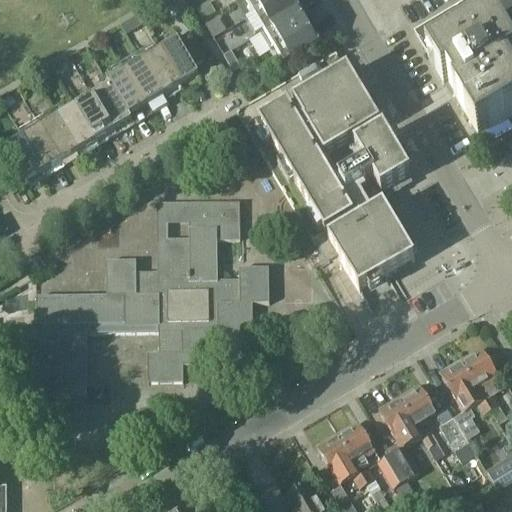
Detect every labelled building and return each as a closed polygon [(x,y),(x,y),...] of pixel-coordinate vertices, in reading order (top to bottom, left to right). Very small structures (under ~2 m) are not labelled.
[(243,0),(244,0),(254,17),(282,0),(243,0)] [(282,0),(254,17),(264,35),(299,13),(291,0),(282,0)] [(511,0),(470,0),(414,34),(430,60),(428,61),(444,87),(444,88),(446,86),(447,86),(478,138),(478,139),(511,118),(511,0)] [(197,11),(203,23),(214,16),(208,5),(197,11)] [(300,15),(299,13),(264,35),(260,37),(270,54),(310,31),(306,24),(310,21),(305,12),(300,15)] [(135,19),(121,28),(126,38),(141,29),(135,19)] [(206,28),(212,38),(221,32),(215,22),(206,28)] [(320,49),(310,31),(270,54),(280,71),(284,68),(285,70),(320,49)] [(178,45),(160,55),(181,91),(199,80),(194,71),(204,65),(192,44),(181,50),(178,45)] [(242,69),(232,52),(224,57),(235,74),(242,69)] [(160,55),(143,65),(164,101),(181,91),(160,55)] [(266,100),(237,117),(238,118),(269,170),(314,246),(326,239),(337,257),(338,258),(339,261),(360,296),(361,295),(362,295),(369,291),(368,290),(362,294),(359,289),(376,279),(383,275),(386,280),(380,284),(387,280),(388,279),(392,277),(393,276),(415,263),(384,211),(381,213),(382,213),(380,215),(373,203),(382,197),(382,198),(411,181),(384,137),(383,138),(379,131),(380,130),(348,75),(347,76),(337,60),(336,59),(303,78),(266,100)] [(52,71),(56,78),(70,70),(66,63),(52,71)] [(143,65),(126,76),(147,111),(164,101),(143,65)] [(283,81),(290,77),(286,70),(279,74),(283,81)] [(235,76),(240,84),(248,80),(242,71),(235,76)] [(108,86),(111,90),(129,121),(147,111),(126,76),(108,86)] [(132,126),(129,121),(111,90),(93,101),(114,136),(132,126)] [(2,101),(7,109),(17,103),(11,95),(2,101)] [(114,136),(93,101),(76,111),(97,146),(114,136)] [(97,146),(76,111),(59,121),(80,157),(97,146)] [(80,157),(59,121),(42,131),(63,167),(80,157)] [(63,167),(42,131),(24,141),(45,177),(63,167)] [(45,177),(24,141),(6,152),(27,188),(45,177)] [(24,342),(11,342),(12,384),(19,384),(19,400),(36,399),(36,401),(71,400),(71,399),(87,399),(87,371),(88,371),(88,337),(158,336),(158,356),(147,356),(148,387),(183,387),(183,370),(212,369),(211,336),(253,336),(253,307),(269,307),(269,271),(239,272),(239,283),(218,283),(217,244),(240,244),(240,206),(189,207),(189,227),(189,243),(168,243),(167,243),(167,276),(158,276),(136,276),(136,264),(107,265),(107,266),(108,266),(108,299),(107,299),(107,300),(98,300),(98,299),(97,299),(97,300),(72,301),(72,300),(71,300),(71,301),(38,301),(38,300),(36,300),(37,329),(24,329),(24,342)] [(464,363),(461,365),(490,413),(498,409),(492,399),(504,391),(498,380),(482,353),(472,358),(470,356),(462,361),(464,363)] [(490,413),(461,365),(458,366),(457,364),(448,369),(450,372),(441,377),(463,415),(453,420),(470,448),(476,458),(488,450),(479,435),(472,423),(475,420),(470,411),(477,407),(483,418),(490,413)] [(402,400),(399,402),(423,442),(425,441),(418,429),(437,418),(420,389),(409,396),(408,394),(401,398),(402,400)] [(379,414),(395,442),(402,453),(393,458),(409,485),(422,477),(407,452),(422,443),(423,442),(399,402),(396,404),(394,402),(386,406),(387,408),(379,414)] [(470,448),(453,420),(439,429),(455,457),(470,448)] [(339,437),(337,439),(354,467),(375,455),(358,426),(348,432),(347,430),(338,435),(339,437)] [(432,437),(422,443),(429,455),(439,449),(432,437)] [(354,467),(337,439),(334,441),(333,439),(325,443),(326,445),(317,451),(333,479),(354,467)] [(409,485),(393,458),(377,468),(393,494),(396,492),(407,485),(409,485)] [(498,493),(511,484),(511,465),(489,479),(498,493)] [(369,473),(360,478),(367,489),(375,484),(369,473)] [(367,489),(360,478),(353,483),(359,493),(358,494),(367,511),(377,506),(367,489)] [(320,511),(306,488),(284,501),(290,511),(320,511)] [(354,511),(341,489),(327,498),(335,511),(354,511)] [(224,511),(249,511),(258,507),(252,497),(224,511)]
